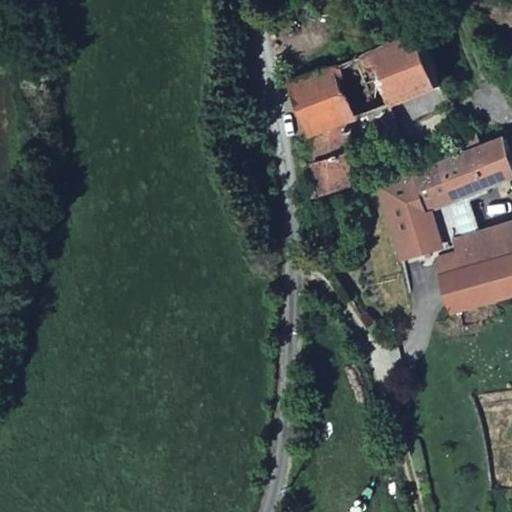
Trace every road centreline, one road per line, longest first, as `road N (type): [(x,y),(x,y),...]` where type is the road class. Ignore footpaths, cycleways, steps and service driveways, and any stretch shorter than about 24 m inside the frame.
road 1 (unclassified): [(250,0),(292,217),(287,398),(267,511)]
road 2 (unknown): [(291,258),(333,298),(391,387),(424,511)]
